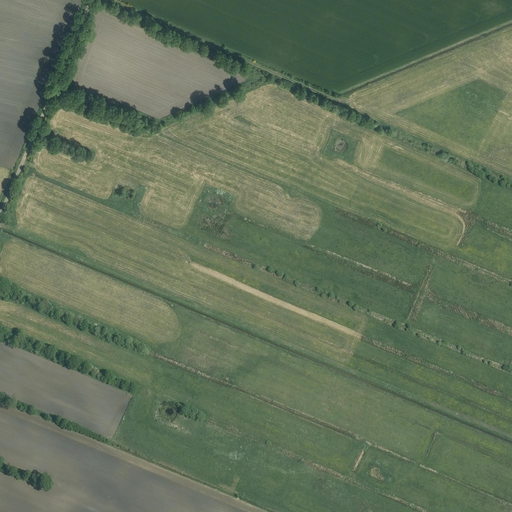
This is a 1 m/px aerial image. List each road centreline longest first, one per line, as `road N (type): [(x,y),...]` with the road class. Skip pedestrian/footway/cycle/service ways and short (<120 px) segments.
road 1 (track): [(109,0),(334,100),(351,99)]
road 2 (track): [(91,0),(0,216)]
